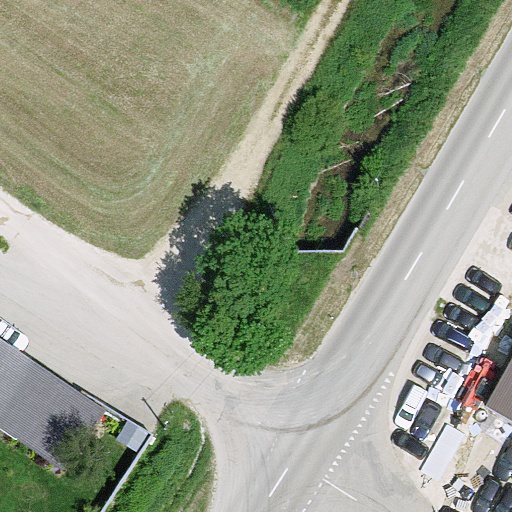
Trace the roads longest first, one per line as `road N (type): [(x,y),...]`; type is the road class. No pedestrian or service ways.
road 1 (tertiary): [(301,457),(511,93)]
road 2 (track): [(0,231),(301,457)]
